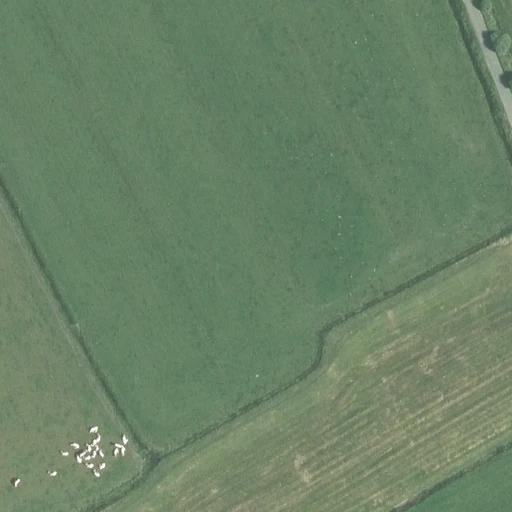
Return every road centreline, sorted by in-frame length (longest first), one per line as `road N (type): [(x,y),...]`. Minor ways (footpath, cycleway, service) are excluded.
road 1 (track): [(130,511),(303,401),(358,347),(431,295),(511,251)]
road 2 (unclassified): [(511,111),(465,0)]
